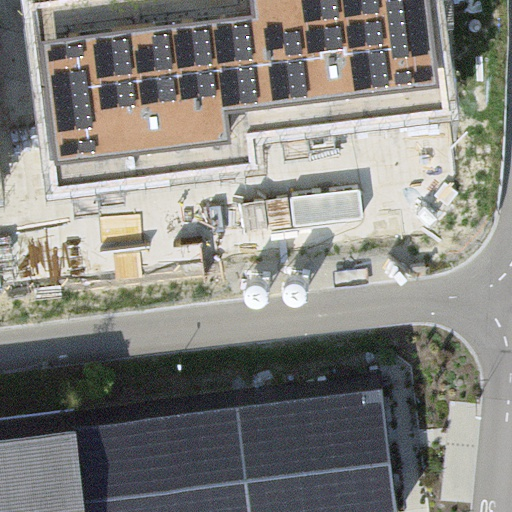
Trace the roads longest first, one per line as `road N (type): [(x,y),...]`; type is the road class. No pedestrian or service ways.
road 1 (residential): [(0,356),(511,293)]
road 2 (residential): [(511,386),(501,511)]
